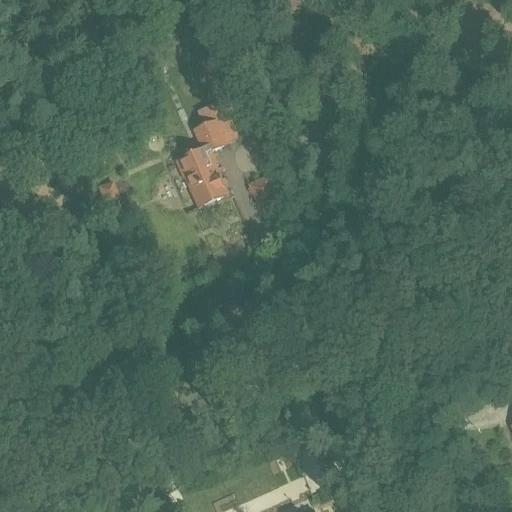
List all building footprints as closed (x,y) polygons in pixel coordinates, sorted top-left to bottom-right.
[(205,67),(211,84),(227,78),(221,61),(205,67)] [(214,206),(215,202),(228,197),(211,155),(229,148),(229,146),(241,141),(224,102),(197,113),(204,128),(196,131),(205,152),(179,164),(200,209),(204,207),(208,209),(214,206)] [(249,187),(261,214),(282,205),(270,177),(249,187)] [(97,189),(105,209),(121,203),(113,183),(97,189)] [(279,242),(299,235),(290,210),(271,217),(279,242)] [(239,242),(247,225),(229,216),(220,233),(239,242)]
